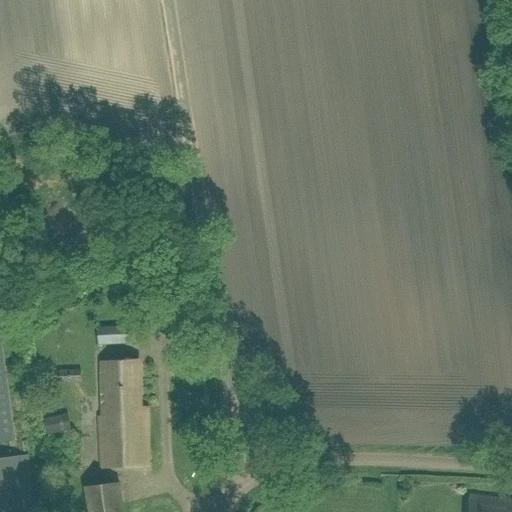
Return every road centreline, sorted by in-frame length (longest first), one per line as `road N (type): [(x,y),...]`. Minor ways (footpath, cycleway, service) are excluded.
road 1 (unclassified): [(169,0),(237,429),(254,481)]
road 2 (unclassified): [(254,481),(302,465),(367,459),(511,467)]
